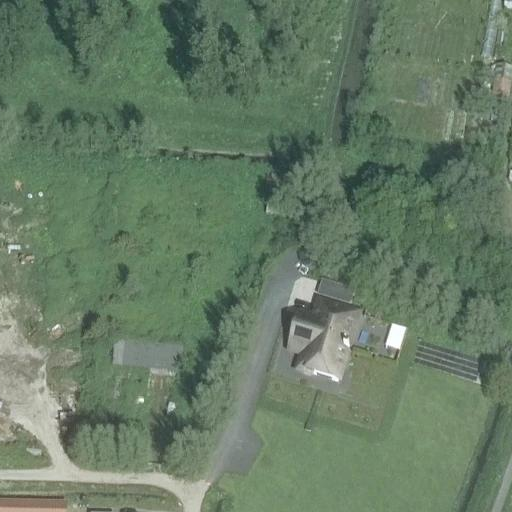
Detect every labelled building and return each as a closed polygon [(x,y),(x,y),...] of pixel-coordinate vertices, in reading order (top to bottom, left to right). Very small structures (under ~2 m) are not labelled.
[(494,56),(499,2),(489,1),(484,55),(494,56)] [(511,73),(511,68),(495,67),(490,109),(491,109),(489,130),(503,132),(506,111),(507,111),(511,73)] [(269,193),(267,216),(294,220),(296,201),(301,181),(273,178),(269,193)] [(111,181),(105,253),(118,254),(125,182),(111,181)] [(210,193),(209,208),(226,208),(227,193),(210,193)] [(347,350),(358,316),(319,304),(314,320),(299,316),(288,351),(302,356),(298,371),(313,376),(337,383),(347,352),(348,353),(349,350),(347,350)] [(185,350),(114,343),(112,370),(183,377),(185,350)]
